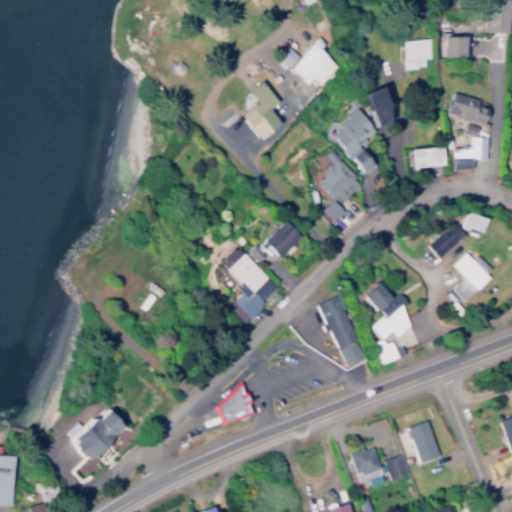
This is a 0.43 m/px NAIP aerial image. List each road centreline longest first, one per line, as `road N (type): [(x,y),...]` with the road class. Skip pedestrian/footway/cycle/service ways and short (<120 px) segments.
road 1 (residential): [(159,478),(151,465),(153,435),(347,237),(403,199),(441,187),(511,196)]
road 2 (secondary): [(101,511),(199,459),(511,337)]
road 3 (residential): [(493,511),(436,365)]
